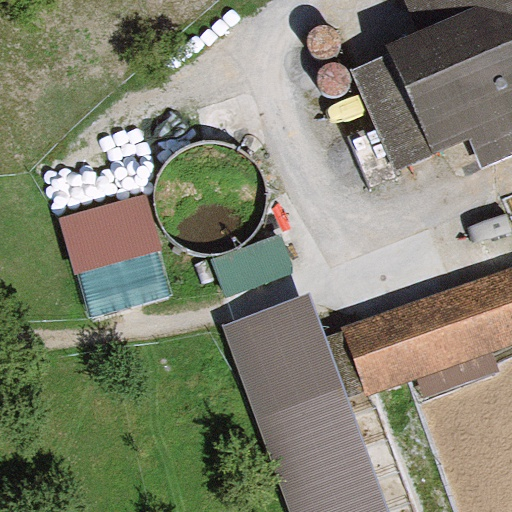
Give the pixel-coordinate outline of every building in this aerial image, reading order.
[(511,0),(416,0),(435,43),(364,74),(398,155),(479,121),(491,148),(511,139),(511,0)] [(92,320),(176,299),(150,198),(66,220),(92,320)] [(216,264),(233,304),(301,276),(285,236),(216,264)] [(511,274),(365,328),(387,391),(511,345),(511,274)] [(395,511),(320,293),(228,324),(292,511),(395,511)]
